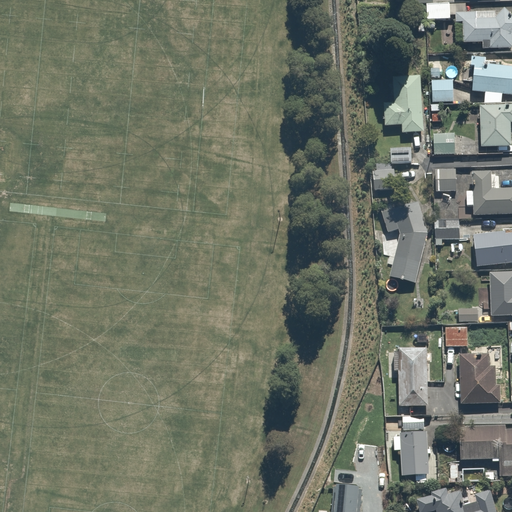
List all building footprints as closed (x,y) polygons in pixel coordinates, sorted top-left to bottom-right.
[(449,4),(429,5),(429,24),(449,23),(449,4)] [(511,16),(503,9),(493,18),(457,17),(456,46),(485,47),(485,51),(511,49),(511,16)] [(511,94),(511,65),(485,63),(486,57),(472,56),(471,65),(474,65),(472,90),(485,92),(484,103),(501,103),(503,93),(511,94)] [(453,79),(432,80),(432,102),(454,102),(453,79)] [(424,81),(396,81),(397,104),(385,105),(386,130),(403,130),(403,139),(426,138),(424,81)] [(511,103),(480,105),(481,146),(511,145),(511,122),(511,121),(511,103)] [(455,133),(433,134),(434,154),(455,154),(455,133)] [(412,148),(387,150),(388,167),(413,166),(412,148)] [(396,170),(375,171),(376,194),(397,193),(396,170)] [(437,171),(436,191),(461,192),(462,171),(437,171)] [(473,194),(466,194),(466,210),(473,210),(474,218),(511,217),(511,189),(496,190),(496,174),(473,174),(473,194)] [(430,238),(420,204),(382,215),(388,237),(400,234),(390,279),(415,286),(430,238)] [(459,220),(434,220),(435,239),(460,239),(459,220)] [(511,235),(474,238),(476,270),(511,267),(511,235)] [(511,278),(489,279),(490,317),(511,316),(511,278)] [(478,310),(457,311),(457,320),(479,319),(478,310)] [(466,326),(445,327),(446,349),(467,349),(466,326)] [(427,352),(399,352),(399,411),(428,411),(427,352)] [(487,360),(459,361),(461,406),(502,404),(501,389),(496,389),(495,371),(488,371),(487,360)] [(426,418),(403,420),(404,433),(427,432),(426,418)] [(511,433),(461,433),(461,465),(500,465),(499,482),(511,481),(511,433)] [(408,482),(408,486),(427,485),(427,480),(431,480),(428,434),(403,436),(403,442),(396,443),(397,457),(402,456),(404,482),(408,482)] [(364,511),(366,491),(339,487),(336,511),(364,511)] [(458,490),(417,500),(420,511),(493,511),(489,493),(472,497),(475,507),(463,510),(458,490)]
